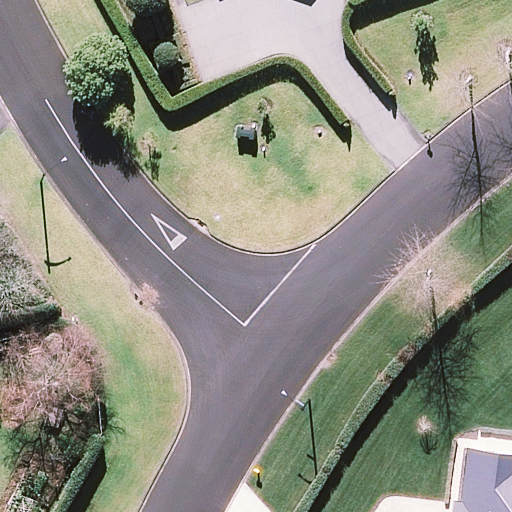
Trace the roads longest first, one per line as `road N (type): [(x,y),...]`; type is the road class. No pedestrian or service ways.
road 1 (residential): [(256,357),(57,149),(0,44)]
road 2 (residential): [(511,134),(404,218),(256,357)]
road 3 (residential): [(256,357),(179,511)]
